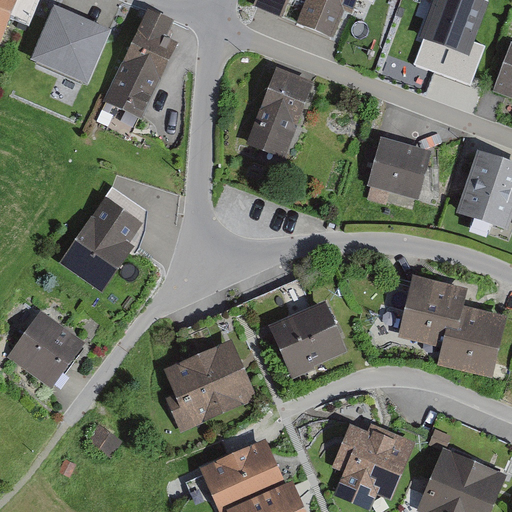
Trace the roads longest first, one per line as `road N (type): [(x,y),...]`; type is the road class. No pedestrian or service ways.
road 1 (residential): [(511,276),(435,250),(386,244),(207,254),(198,207),(213,26)]
road 2 (residential): [(511,140),(213,26)]
